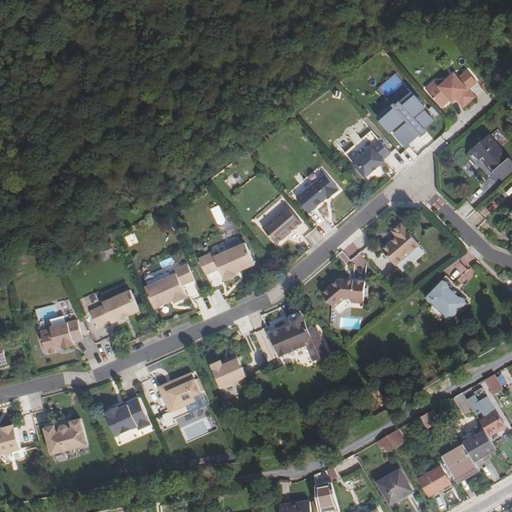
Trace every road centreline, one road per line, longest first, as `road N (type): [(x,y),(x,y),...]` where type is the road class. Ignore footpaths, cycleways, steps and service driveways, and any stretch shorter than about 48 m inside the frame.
road 1 (residential): [(511,267),(488,258),(412,179),(276,295),(89,379),(0,397)]
road 2 (residential): [(511,350),(316,465),(246,470),(47,511)]
